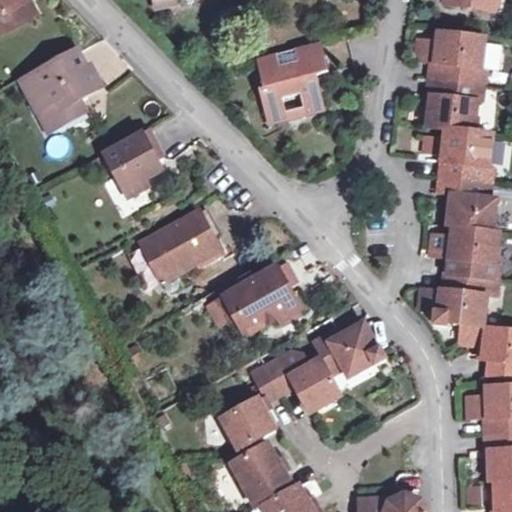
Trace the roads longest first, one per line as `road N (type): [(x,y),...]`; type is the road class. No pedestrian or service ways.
road 1 (residential): [(323,222),(93,0)]
road 2 (residential): [(386,156),(400,189),(408,328)]
road 3 (residential): [(397,0),(386,156)]
road 4 (residential): [(408,328),(323,222)]
